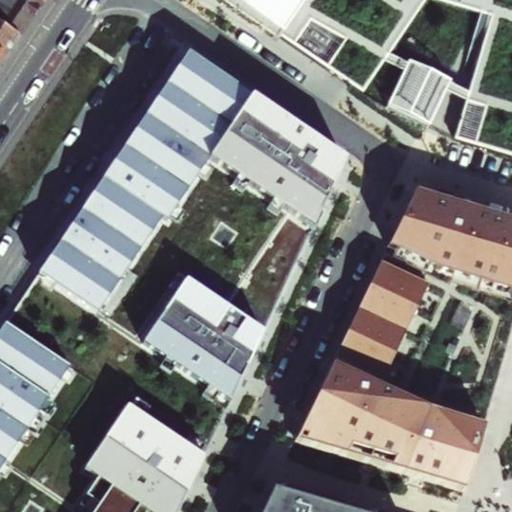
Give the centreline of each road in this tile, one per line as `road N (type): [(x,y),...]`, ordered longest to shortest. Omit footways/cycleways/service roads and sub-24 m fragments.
road 1 (residential): [(225,511),(391,163)]
road 2 (residential): [(172,15),(0,291)]
road 3 (residential): [(391,163),(172,15)]
road 4 (tertiary): [(84,0),(0,127)]
road 5 (residential): [(391,163),(511,204)]
